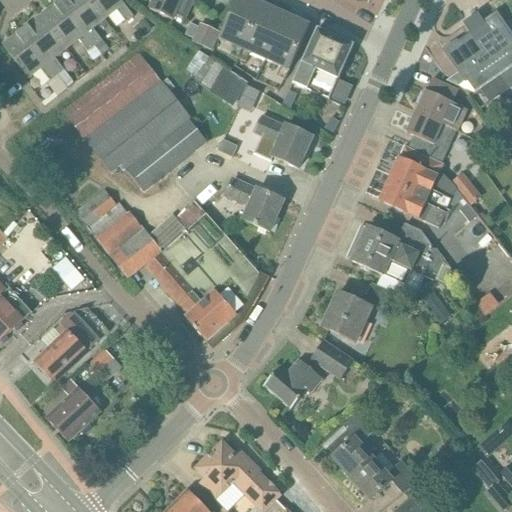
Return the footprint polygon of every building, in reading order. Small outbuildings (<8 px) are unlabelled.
[(62,0),(60,1),(96,47),(103,41),(92,28),(95,27),(104,20),(105,19),(89,0),(62,0)] [(89,0),(105,19),(116,10),(126,23),(134,17),(120,0),(89,0)] [(194,0),(154,0),(150,10),(173,21),(175,16),(185,21),(194,0)] [(237,0),(219,40),(234,47),(231,54),(248,62),(251,55),(281,68),(278,76),(286,80),(310,26),(309,26),(287,16),(286,15),(286,16),(264,6),(264,5),(263,5),(251,0),(237,0)] [(79,39),(89,52),(96,47),(60,1),(41,16),(66,49),(79,39)] [(464,26),(470,35),(446,52),(466,81),(491,64),(511,49),(511,38),(506,30),(505,30),(496,18),(497,17),(496,16),(495,17),(496,18),(486,25),(478,14),(477,15),(478,17),(464,26)] [(41,16),(22,31),(57,76),(65,70),(55,57),(66,49),(41,16)] [(146,20),(135,28),(142,38),(153,30),(146,20)] [(197,50),(210,56),(220,35),(206,29),(197,50)] [(323,33),(317,30),(293,85),(311,94),(336,39),(334,38),(334,37),(333,37),(332,38),(333,39),(331,42),(321,38),(324,32),(323,32),(323,33)] [(41,69),(51,82),(57,76),(22,31),(3,46),(28,79),(41,69)] [(343,42),(336,39),(311,94),(329,103),(330,101),(325,99),(334,79),(339,81),(341,76),(340,76),(344,68),(345,68),(345,66),(348,58),(349,58),(350,56),(349,56),(353,48),(354,48),(354,46),(353,46),(352,46),(344,42),(343,41),(343,42)] [(103,41),(96,47),(102,55),(102,56),(109,50),(103,41)] [(102,55),(96,47),(89,52),(95,61),(102,55)] [(239,112),(240,110),(255,88),(200,52),(187,72),(197,77),(193,82),(239,112)] [(192,119),(140,54),(64,114),(111,173),(121,165),(144,193),(208,143),(190,121),(192,119)] [(74,83),(64,71),(58,76),(67,89),(74,83)] [(51,82),(47,85),(56,97),(67,89),(58,76),(57,76),(51,82)] [(501,76),(480,90),(489,103),(510,89),(501,76)] [(443,125),(458,132),(467,112),(452,105),(459,92),(433,80),(427,93),(426,92),(417,112),(444,124),(443,125)] [(255,88),(240,110),(251,118),(266,95),(255,88)] [(297,95),(289,92),(283,106),(291,109),(297,95)] [(428,157),(443,164),(458,132),(443,125),(444,124),(417,112),(407,134),(433,146),(428,157)] [(299,170),(313,139),(286,127),(286,129),(262,118),(255,134),(278,144),(272,158),(299,170)] [(335,134),(341,122),(332,118),(327,130),(335,134)] [(511,155),(511,135),(510,137),(503,142),(511,155)] [(235,160),(240,148),(225,141),(220,153),(235,160)] [(445,165),(443,164),(428,157),(405,147),(380,202),(439,229),(457,190),(441,174),(445,165)] [(464,175),(452,184),(471,208),(483,199),(464,175)] [(257,191),(233,180),(226,196),(250,208),(243,221),(270,233),(284,202),(257,190),(257,191)] [(105,192),(77,214),(127,279),(143,266),(162,254),(149,236),(131,213),(128,215),(120,205),(117,207),(105,192)] [(146,269),(188,317),(216,293),(237,317),(260,275),(207,216),(205,217),(193,204),(178,220),(173,215),(149,236),(162,254),(163,254),(146,269)] [(467,205),(460,211),(470,224),(477,218),(467,205)] [(368,229),(353,263),(406,287),(412,272),(436,283),(445,263),(423,233),(405,225),(398,241),(368,229)] [(0,247),(8,240),(0,230),(0,247)] [(63,282),(72,292),(85,281),(76,270),(63,282)] [(0,343),(23,322),(2,298),(9,291),(0,282),(0,343)] [(365,298),(392,309),(398,296),(372,285),(372,287),(370,286),(365,298)] [(237,317),(216,293),(188,317),(185,319),(186,320),(181,324),(192,336),(197,332),(207,344),(237,317)] [(499,306),(489,293),(477,303),(486,315),(499,306)] [(371,308),(339,294),(323,329),(356,343),(371,308)] [(435,294),(424,302),(440,325),(451,318),(435,294)] [(62,338),(35,363),(55,384),(110,332),(89,309),(77,312),(56,331),(62,338)] [(324,343),(312,361),(341,381),(353,362),(324,343)] [(108,353),(90,368),(99,378),(117,363),(108,353)] [(281,368),(264,388),(291,411),(308,391),(311,393),(322,380),(300,361),(288,374),(281,368)] [(354,377),(362,386),(372,377),(364,368),(354,377)] [(70,398),(47,420),(69,443),(101,413),(71,381),(61,389),(70,398)] [(333,459),(353,481),(376,460),(362,444),(375,432),(359,414),(343,428),(354,440),(333,459)] [(443,441),(443,455),(456,455),(456,441),(443,441)] [(223,445),(197,470),(209,482),(203,488),(217,501),(234,485),(260,511),(265,511),(282,496),(260,474),(261,473),(261,472),(256,477),(249,470),(254,465),(240,451),(234,456),(223,445)] [(376,460),(353,481),(371,501),(392,482),(404,496),(419,482),(403,462),(388,475),(376,460)] [(511,504),(511,500),(498,485),(500,483),(482,461),(472,470),(490,491),(487,493),(503,511),(511,504)] [(511,466),(511,465),(502,474),(511,485),(511,466)] [(167,511),(207,511),(188,492),(167,511)] [(413,511),(416,510),(417,511),(422,511),(424,511),(411,497),(394,511),(413,511)]
